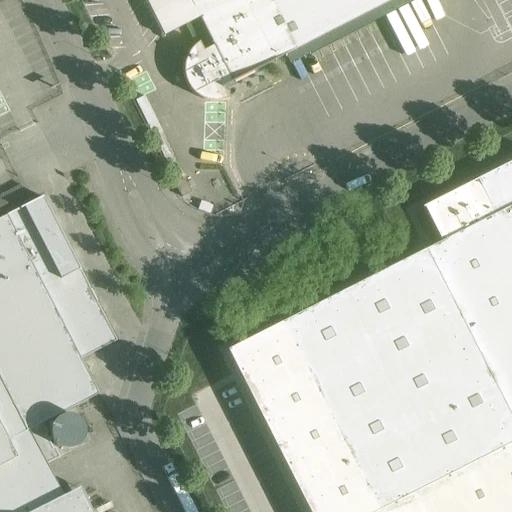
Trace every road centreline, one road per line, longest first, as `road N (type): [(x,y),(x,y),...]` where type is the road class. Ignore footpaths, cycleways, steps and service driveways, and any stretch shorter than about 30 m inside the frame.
road 1 (unknown): [(261,238),(248,177),(255,132),(460,43),(471,0)]
road 2 (unclassified): [(511,98),(261,238),(185,235)]
road 3 (unclassified): [(182,511),(135,418),(161,294),(185,235)]
road 4 (unclassified): [(185,235),(146,194),(45,0)]
